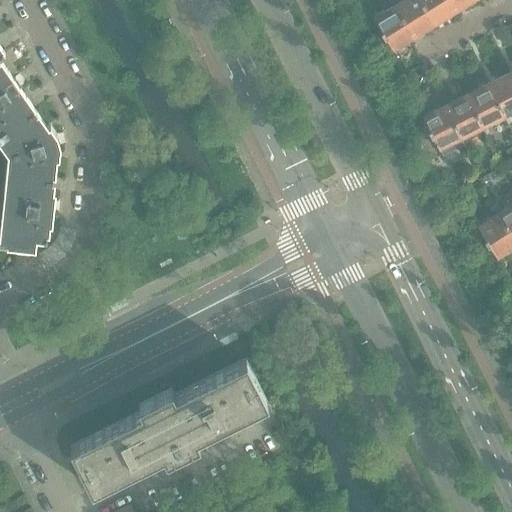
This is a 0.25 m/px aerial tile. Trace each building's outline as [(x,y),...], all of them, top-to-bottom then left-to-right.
[(415,36),(392,0),(387,0),(392,7),(374,18),(382,31),(380,31),(384,37),(385,37),(393,49),(415,36)] [(435,23),(419,0),(402,0),(398,3),(396,0),(392,0),(415,36),(435,23)] [(455,10),(448,0),(419,0),(435,23),(455,10)] [(471,0),(448,0),(455,10),(471,0)] [(24,97),(21,93),(23,92),(20,87),(21,86),(15,77),(13,78),(10,74),(8,75),(6,72),(8,70),(0,59),(0,133),(35,109),(25,96),(24,97)] [(511,112),(511,77),(509,72),(488,83),(504,116),(508,125),(511,123),(507,115),(511,112)] [(504,116),(488,83),(466,94),(482,127),(486,135),(490,134),(486,125),(504,116)] [(482,127),(466,94),(445,105),(465,146),(468,144),(464,135),(482,127)] [(465,146),(445,105),(422,116),(429,129),(428,130),(431,136),(432,135),(439,148),(458,138),(462,147),(465,146)] [(60,145),(57,134),(57,133),(55,135),(53,135),(50,130),(48,131),(46,128),(47,127),(35,109),(0,133),(0,138),(10,152),(8,172),(53,177),(55,156),(53,156),(53,151),(55,152),(56,146),(58,145),(60,145)] [(53,212),(54,201),(50,201),(51,195),(49,195),(49,190),(51,190),(53,177),(8,172),(0,242),(21,244),(33,245),(34,235),(46,237),(48,222),(46,222),(46,217),(48,217),(49,211),(53,212)] [(453,181),(449,173),(439,179),(443,187),(453,181)] [(511,203),(502,210),(497,202),(494,204),(511,233),(511,203)] [(511,246),(511,233),(494,204),(491,205),(496,214),(477,226),(485,238),(484,239),(488,245),(489,244),(497,257),(511,246)] [(196,436),(267,401),(245,357),(175,393),(172,387),(138,404),(141,410),(70,445),(92,488),(162,453),(166,459),(199,443),(196,436)]
